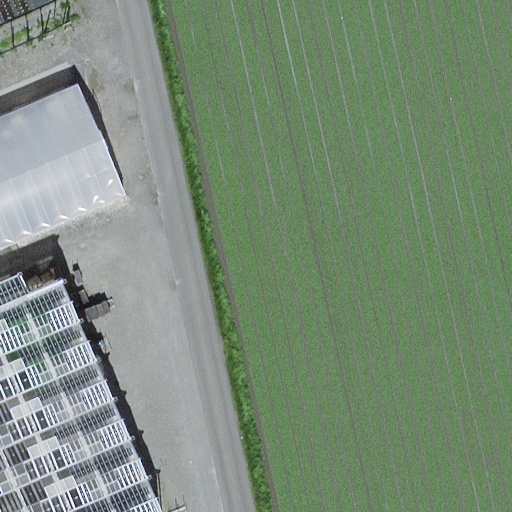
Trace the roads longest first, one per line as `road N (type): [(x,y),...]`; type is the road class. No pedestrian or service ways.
road 1 (track): [(125,0),(240,511)]
road 2 (track): [(129,18),(0,76)]
